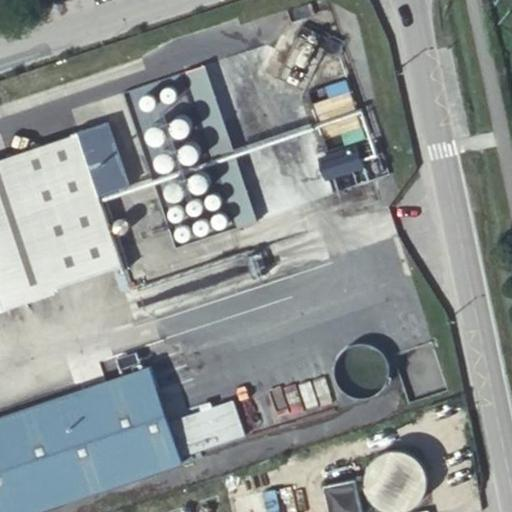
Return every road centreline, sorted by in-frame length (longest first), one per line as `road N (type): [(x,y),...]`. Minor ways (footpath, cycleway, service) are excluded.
road 1 (unclassified): [(511,488),(408,0)]
road 2 (unclassified): [(0,51),(153,0)]
